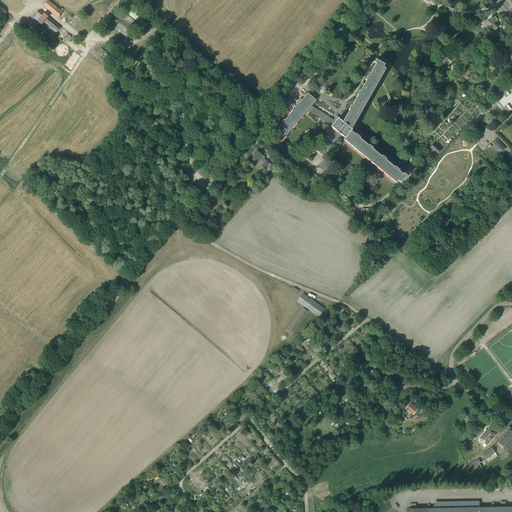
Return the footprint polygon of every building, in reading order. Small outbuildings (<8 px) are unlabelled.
[(58,18),(59,17),(62,13),(48,1),(43,6),(58,18)] [(121,9),(145,28),(152,20),(128,1),(121,9)] [(44,14),(39,11),(33,18),(42,25),(54,35),(60,28),(48,18),(48,17),(44,14)] [(120,11),(109,26),(126,37),(136,22),(120,11)] [(495,25),(494,23),(497,21),(493,15),(483,23),(490,32),(494,30),(498,27),(496,24),(495,25)] [(496,48),(498,47),(503,43),(500,40),(495,44),(494,45),(496,48)] [(97,53),(104,59),(110,51),(103,46),(97,53)] [(351,130),(368,100),(385,69),(383,68),(384,65),(376,60),(374,64),(375,64),(342,122),(337,119),(335,122),(311,106),(316,101),(307,93),(272,136),(281,143),(307,110),(332,126),(331,127),(334,129),(316,150),(323,155),(323,156),(340,135),(345,138),(344,140),(397,183),(398,181),(401,183),(407,175),(404,173),(403,174),(351,132),(352,131),(351,130)] [(511,85),(508,89),(509,90),(503,95),(502,94),(498,97),(500,99),(496,102),(504,112),(505,111),(507,112),(510,110),(510,111),(511,109),(511,85)] [(469,124),(473,128),(480,120),(476,117),(469,124)] [(502,152),(505,149),(496,139),(492,143),(502,152)] [(437,154),(441,150),(434,143),(430,147),(437,154)] [(262,166),(265,169),(267,166),(270,168),(272,166),(266,161),(265,160),(263,159),(264,158),(256,151),(250,159),(252,161),(256,164),(259,160),(261,162),(261,161),(264,163),(262,166)] [(511,151),(502,161),(507,167),(511,161),(511,151)] [(325,172),(331,166),(324,159),(318,166),(325,172)] [(340,182),(336,179),(341,174),(337,171),(329,180),(333,183),(334,182),(338,185),(340,182)] [(456,202),(451,197),(445,203),(450,207),(456,202)] [(217,223),(219,225),(226,218),(223,216),(217,223)] [(221,234),(215,231),(213,234),(216,236),(216,237),(219,239),(221,234)] [(318,317),(324,309),(303,294),(297,302),(318,317)] [(292,333),(308,312),(303,308),(287,329),(292,333)] [(376,357),(372,353),(367,358),(371,361),(376,357)] [(370,381),(375,374),(371,370),(366,377),(370,381)] [(375,388),(383,380),(379,377),(372,385),(375,388)] [(372,400),(378,393),(374,390),(368,396),(372,400)] [(410,403),(405,409),(408,411),(408,412),(410,414),(411,414),(413,415),(417,409),(410,403)] [(366,409),(360,404),(356,407),(354,409),(355,409),(350,414),(357,420),(366,409)] [(467,426),(470,423),(469,422),(474,416),(473,415),(476,411),(471,407),(460,420),(467,426)] [(344,423),(349,417),(340,409),(334,414),(344,423)] [(399,419),(405,413),(402,410),(396,416),(399,419)] [(343,433),(348,427),(339,420),(334,426),(343,433)] [(380,430),(390,427),(388,421),(384,422),(384,423),(378,425),(380,430)] [(498,443),(496,445),(500,448),(500,447),(501,446),(504,448),(508,451),(510,449),(511,449),(511,448),(511,432),(510,430),(511,429),(510,428),(508,427),(508,428),(507,429),(503,434),(504,434),(504,435),(498,442),(498,443)] [(485,432),(480,438),(487,444),(492,439),(491,438),(494,434),(489,429),(485,433),(485,432)] [(485,460),(478,464),(481,468),(498,457),(495,454),(491,448),(487,451),(481,455),(485,460)]
